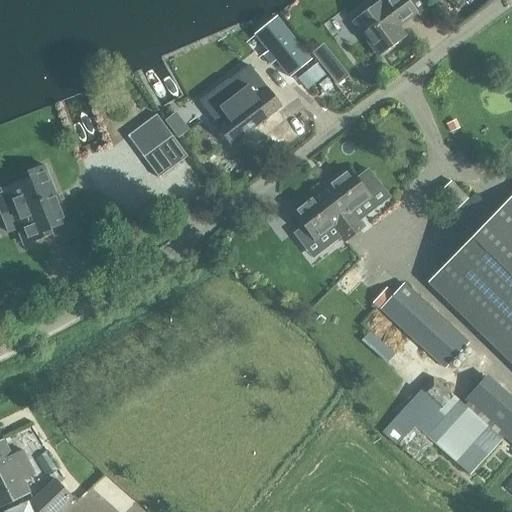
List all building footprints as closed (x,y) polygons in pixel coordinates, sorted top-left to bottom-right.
[(381,0),(353,21),(378,56),(406,36),(399,26),(416,13),(418,16),(428,8),(422,0),(384,0),(382,2),(381,0)] [(290,32),(274,39),(289,62),(304,53),(290,32)] [(320,74),(308,58),(296,68),(308,83),(320,74)] [(211,96),(201,104),(211,115),(219,125),(218,127),(232,144),(266,119),(280,108),(270,93),(249,66),(229,82),(211,96)] [(156,115),(142,125),(159,147),(144,158),(158,178),(187,157),(156,115)] [(15,188),(0,194),(0,197),(7,214),(1,216),(8,233),(17,230),(23,244),(51,233),(49,229),(67,221),(45,166),(27,173),(29,179),(14,185),(15,188)] [(348,172),(322,191),(355,235),(366,227),(365,225),(356,213),(384,190),(369,169),(355,180),(348,172)] [(322,191),(295,212),(306,226),(295,234),(306,249),(333,228),(344,244),(349,240),(355,235),(322,191)] [(511,198),(441,271),(511,339),(511,198)] [(446,369),(469,343),(404,283),(379,310),(446,369)] [(396,353),(371,332),(364,340),(389,362),(396,353)] [(511,441),(511,397),(487,375),(465,400),(511,441)] [(434,381),(402,413),(446,455),(479,421),(434,381)] [(418,462),(436,443),(416,426),(399,445),(418,462)] [(4,439),(0,441),(0,511),(32,495),(25,481),(36,475),(24,450),(13,456),(4,439)] [(59,480),(31,504),(38,511),(65,511),(79,501),(59,480)]
